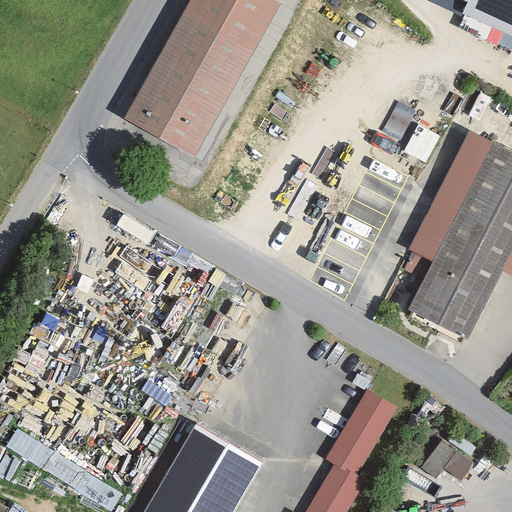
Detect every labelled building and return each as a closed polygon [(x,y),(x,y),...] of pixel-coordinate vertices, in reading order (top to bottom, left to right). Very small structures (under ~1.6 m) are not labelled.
[(283,7),(269,0),(196,0),(129,119),(197,158),(283,7)] [(511,0),(444,0),(511,31),(511,0)] [(511,154),(473,135),(416,251),(437,261),(413,310),(472,340),(505,273),(511,276),(511,154)] [(400,410),(371,393),(331,459),(340,465),(360,477),(400,410)] [(5,446),(114,506),(125,487),(15,427),(5,446)] [(238,511),(265,468),(199,429),(151,511),(238,511)] [(424,465),(440,473),(443,466),(466,476),(477,452),(438,434),(424,465)] [(26,457),(9,447),(0,460),(0,470),(12,479),(26,457)] [(360,477),(340,465),(311,511),(351,511),(370,482),(360,477)] [(34,511),(17,499),(7,511),(34,511)]
